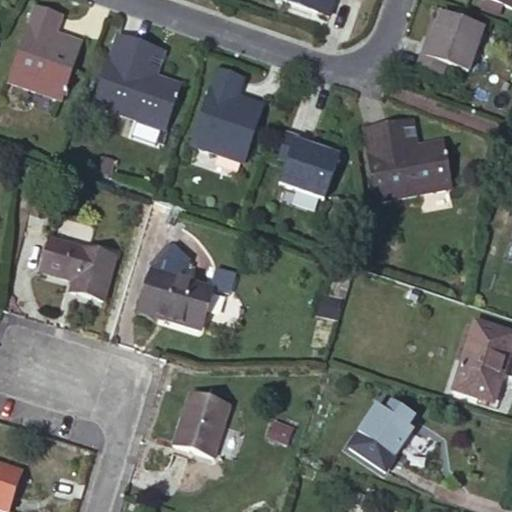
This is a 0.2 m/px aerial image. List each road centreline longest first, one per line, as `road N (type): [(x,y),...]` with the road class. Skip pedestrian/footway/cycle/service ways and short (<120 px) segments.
road 1 (residential): [(393,0),(377,46),(330,68),(129,0)]
road 2 (residential): [(54,370),(107,459),(91,511)]
